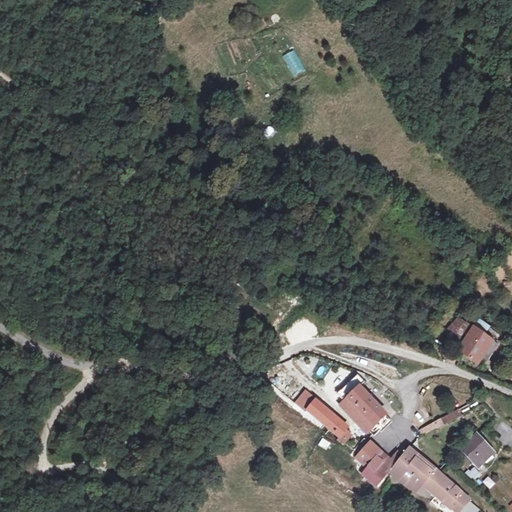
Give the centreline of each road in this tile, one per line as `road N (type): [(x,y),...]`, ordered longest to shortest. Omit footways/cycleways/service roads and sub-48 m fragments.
road 1 (unclassified): [(0,319),(85,362),(222,367),(337,339),(408,352),(511,390)]
road 2 (track): [(0,71),(61,122),(97,194),(280,352)]
